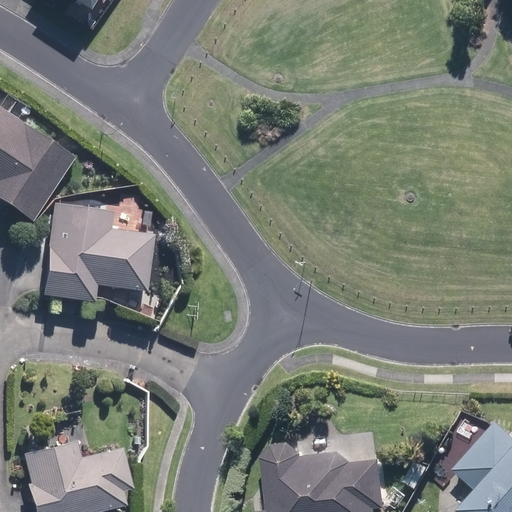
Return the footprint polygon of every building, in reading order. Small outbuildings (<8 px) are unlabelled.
[(52,0),(77,15),(86,0),(52,0)] [(64,161),(0,119),(0,205),(24,222),(64,161)] [(107,213),(49,207),(38,297),(88,303),(90,286),(139,292),(146,237),(104,232),(107,213)] [(511,511),(511,441),(493,425),(452,472),(476,493),(458,511),(511,511)] [(22,489),(27,511),(95,511),(119,506),(115,491),(123,489),(113,450),(74,460),(70,444),(18,457),(26,488),(22,489)] [(372,511),(372,510),(382,509),(376,462),(339,466),(338,454),(299,459),(286,445),(271,447),(261,464),(267,511),(372,511)]
